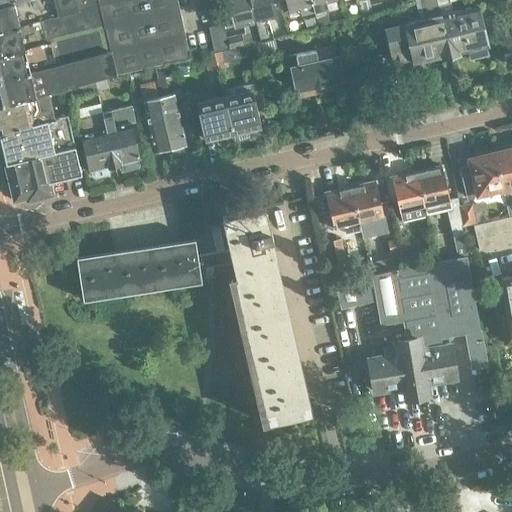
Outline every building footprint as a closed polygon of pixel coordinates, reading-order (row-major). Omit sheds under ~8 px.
[(189,57),(186,43),(177,0),(19,0),(0,5),(0,104),(48,92),(60,88),(83,82),(95,79),(107,76),(155,65),(189,57)] [(250,42),(260,39),(259,35),(258,35),(258,33),(258,32),(250,0),(228,0),(235,27),(243,25),(245,36),(248,35),(250,42)] [(250,0),(258,32),(270,29),(268,19),(276,17),(272,4),(280,2),(279,0),(250,0)] [(314,12),(310,0),(279,0),(280,2),(286,0),(289,12),(299,10),(300,15),(314,12)] [(310,0),(315,17),(317,24),(326,22),(325,15),(324,15),(322,10),(327,9),(326,3),(335,1),(334,0),(310,0)] [(368,0),(354,0),(355,1),(358,0),(361,13),(372,11),(368,0)] [(430,17),(383,28),(392,62),(414,56),(415,61),(450,53),(436,0),(419,0),(422,11),(428,10),(430,17)] [(436,0),(450,53),(458,51),(467,49),(469,58),(487,54),(485,44),(486,44),(477,5),(452,11),(449,2),(458,0),(436,0)] [(306,27),(317,24),(315,17),(304,20),(306,27)] [(225,34),(223,24),(208,27),(213,51),(228,47),(225,37),(225,34)] [(225,37),(228,47),(229,47),(229,49),(243,46),(241,33),(225,37)] [(260,39),(250,42),(253,52),(263,49),(263,48),(274,45),(272,36),(260,39)] [(291,67),(298,97),(343,88),(337,57),(334,58),(332,47),(287,56),(289,67),(291,67)] [(215,53),(219,69),(229,67),(225,50),(215,53)] [(208,71),(219,69),(215,53),(204,55),(208,71)] [(367,62),(372,80),(383,78),(379,59),(367,62)] [(158,80),(162,79),(179,75),(177,63),(155,68),(158,80)] [(183,88),(179,75),(162,79),(165,93),(183,88)] [(95,79),(98,90),(110,87),(107,76),(95,79)] [(83,82),(87,95),(90,95),(89,94),(98,92),(98,90),(95,79),(83,82)] [(268,117),(260,81),(225,90),(227,96),(225,96),(235,140),(249,137),(250,133),(249,128),(259,126),(258,119),(268,117)] [(64,101),(87,95),(83,82),(60,88),(64,101)] [(158,96),(155,82),(140,85),(155,150),(172,147),(174,155),(187,151),(185,143),(186,143),(174,92),(158,96)] [(0,131),(54,117),(66,114),(63,101),(64,101),(60,88),(48,92),(0,104),(0,131)] [(235,140),(225,96),(197,102),(205,139),(216,136),(217,141),(221,143),(235,140)] [(132,105),(103,112),(114,165),(122,163),(124,171),(136,168),(139,164),(138,158),(139,158),(131,123),(136,122),(132,105)] [(114,165),(103,112),(73,119),(77,136),(81,135),(89,170),(91,170),(93,175),(96,178),(109,175),(107,167),(114,165)] [(66,114),(54,117),(0,131),(0,138),(14,198),(17,200),(20,201),(53,194),(52,191),(68,187),(66,178),(82,174),(68,114),(66,114)] [(503,194),(511,192),(511,186),(511,149),(493,154),(502,188),(501,189),(503,194)] [(502,188),(493,154),(469,159),(477,194),(501,189),(502,188)] [(416,172),(425,211),(426,215),(445,211),(455,254),(466,252),(456,198),(449,200),(441,166),(416,172)] [(411,214),(425,211),(416,172),(391,177),(399,212),(410,209),(411,214)] [(360,231),(377,227),(375,217),(383,215),(375,181),(350,187),(358,221),(360,231)] [(360,231),(358,221),(350,187),(313,196),(321,230),(333,227),(343,225),(345,234),(360,231)] [(458,205),(462,227),(476,224),(472,203),(458,205)] [(265,208),(265,205),(222,216),(269,421),(311,412),(309,401),(301,402),(268,253),(275,252),(274,250),(271,231),(271,229),(263,231),(258,209),(265,208)] [(503,245),(511,242),(511,229),(509,217),(497,220),(503,245)] [(492,248),(503,245),(497,220),(486,223),(492,248)] [(480,250),(492,248),(486,223),(474,225),(480,250)] [(194,244),(78,262),(77,255),(75,255),(82,300),(85,299),(84,293),(199,276),(200,282),(201,281),(195,237),(193,238),(194,244)] [(397,239),(400,251),(410,249),(407,237),(397,239)] [(391,253),(400,251),(397,239),(388,241),(391,253)] [(335,283),(350,279),(340,240),(326,243),(335,283)] [(350,279),(335,283),(341,307),(376,300),(380,325),(403,321),(406,340),(397,341),(398,347),(393,348),(394,355),(369,359),(375,391),(404,387),(406,396),(428,393),(426,383),(456,377),(449,335),(465,333),(471,367),(487,364),(481,330),(478,330),(465,256),(431,262),(350,279)] [(61,283),(76,280),(73,263),(58,266),(61,283)] [(510,337),(511,337),(511,275),(500,278),(510,337)]
